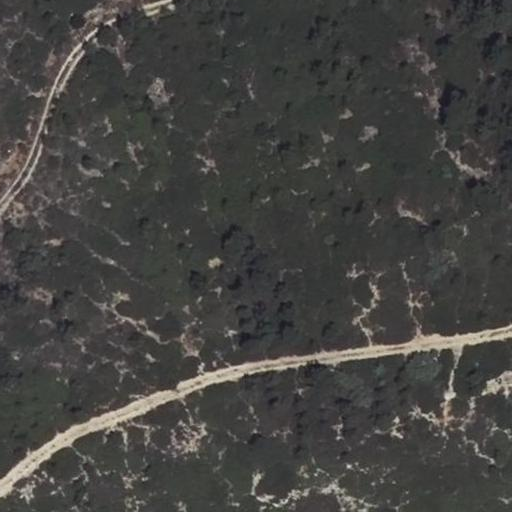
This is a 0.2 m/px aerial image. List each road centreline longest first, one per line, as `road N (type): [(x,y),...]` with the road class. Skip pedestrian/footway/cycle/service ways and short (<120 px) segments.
road 1 (track): [(511,330),(259,366),(61,437),(0,481)]
road 2 (track): [(0,215),(35,172),(82,49),(116,23),(199,0)]
